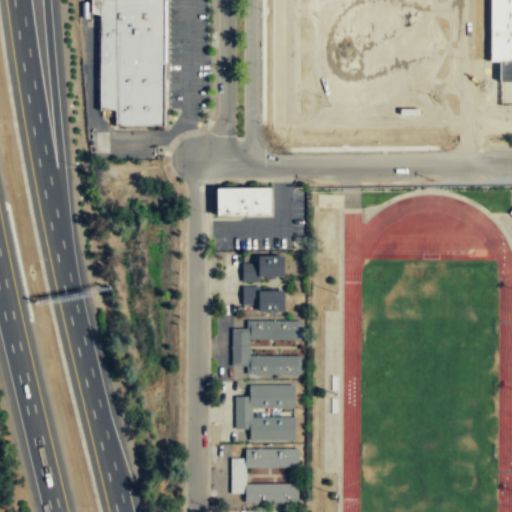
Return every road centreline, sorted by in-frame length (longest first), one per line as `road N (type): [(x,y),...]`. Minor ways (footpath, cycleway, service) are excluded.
road 1 (motorway): [(119,511),(49,205),(16,0)]
road 2 (residential): [(196,164),(193,511)]
road 3 (motorway): [(61,263),(44,0)]
road 4 (residential): [(250,165),(511,162)]
road 5 (motorway): [(0,281),(53,511)]
road 6 (residential): [(250,165),(251,0)]
road 7 (residential): [(226,0),(224,164)]
